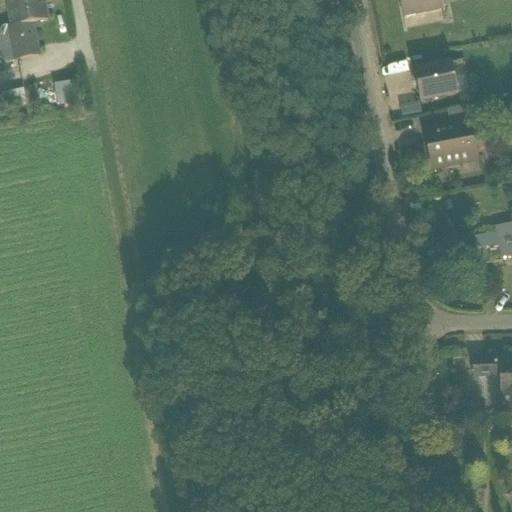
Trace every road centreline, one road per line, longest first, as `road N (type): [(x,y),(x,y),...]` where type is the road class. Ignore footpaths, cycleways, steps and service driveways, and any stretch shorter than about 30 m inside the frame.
road 1 (residential): [(356,0),(423,325)]
road 2 (residential): [(423,325),(457,511)]
